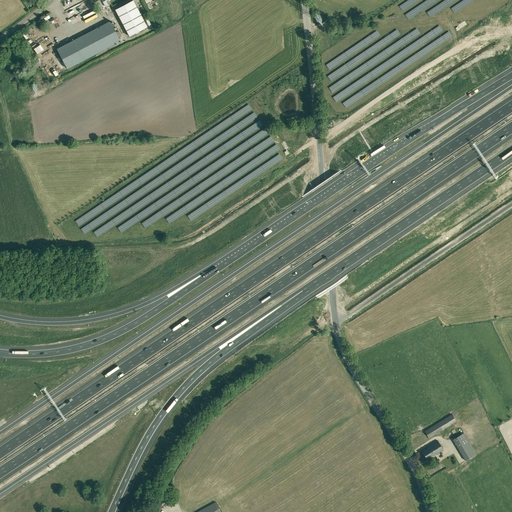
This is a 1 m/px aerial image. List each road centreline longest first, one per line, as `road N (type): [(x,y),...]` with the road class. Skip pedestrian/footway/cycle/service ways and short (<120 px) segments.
road 1 (motorway): [(511,105),(0,452)]
road 2 (motorway): [(511,86),(0,433)]
road 3 (motorway): [(0,472),(511,127)]
road 4 (unclassified): [(429,511),(335,324),(304,0)]
road 5 (motorway): [(0,491),(302,290)]
road 6 (motorway): [(511,74),(217,268)]
road 7 (motorway): [(111,511),(168,404),(302,290)]
road 8 (motorway): [(302,290),(511,148)]
road 9 (motorway): [(217,268),(110,336),(48,353),(0,352)]
road 10 (motorway): [(217,268),(89,321),(0,316)]
